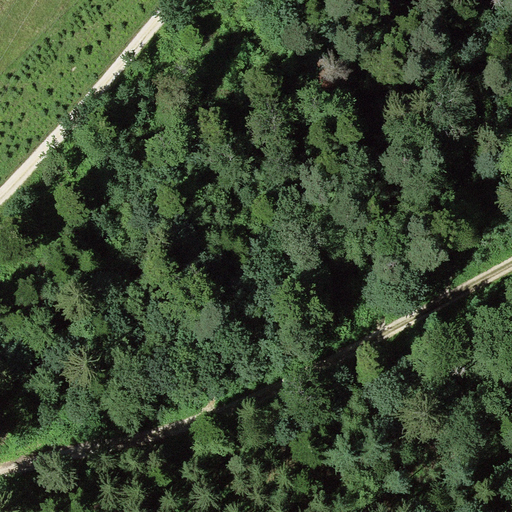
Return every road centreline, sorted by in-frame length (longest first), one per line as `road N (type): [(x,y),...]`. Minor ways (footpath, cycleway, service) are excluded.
road 1 (track): [(511,263),(208,418),(0,470)]
road 2 (track): [(0,204),(63,147),(184,0)]
